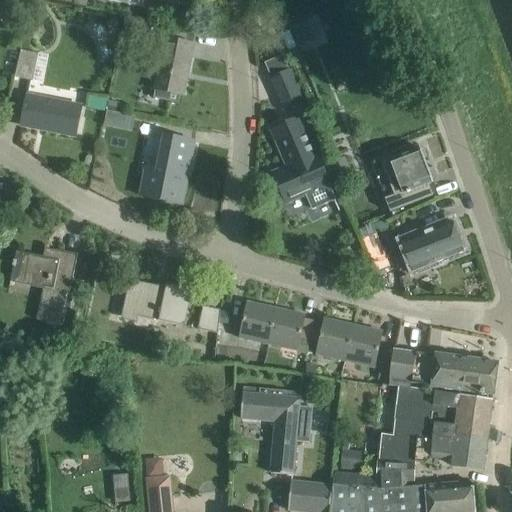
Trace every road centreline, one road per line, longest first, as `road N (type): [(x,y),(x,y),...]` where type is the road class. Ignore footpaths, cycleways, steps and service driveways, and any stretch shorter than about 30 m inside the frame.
road 1 (unclassified): [(511,309),(453,121),(403,0)]
road 2 (residential): [(511,322),(321,289),(235,262)]
road 3 (residential): [(235,262),(238,59),(231,0)]
road 4 (residential): [(235,262),(79,203),(0,150)]
